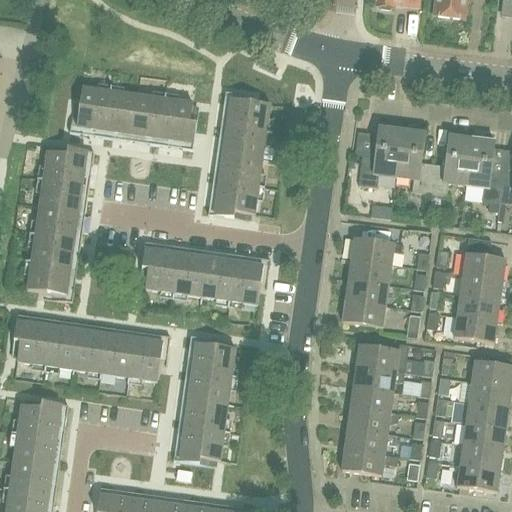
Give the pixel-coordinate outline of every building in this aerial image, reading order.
[(376,0),(375,7),(379,8),(380,11),(389,12),(391,9),(393,9),(394,7),(418,10),(418,0),(376,0)] [(435,0),(433,18),(463,21),(465,0),(435,0)] [(103,141),(109,95),(81,91),(79,109),(72,108),(69,136),(79,138),(80,131),(95,133),(94,140),(103,141)] [(109,95),(103,141),(112,143),(113,136),(131,139),(137,99),(109,95)] [(219,130),(265,136),(269,108),(251,106),(252,99),(224,95),(222,104),(229,105),(226,121),(221,120),(219,130)] [(137,99),(131,139),(150,141),(149,147),(157,149),(164,102),(137,99)] [(164,102),(157,149),(167,150),(168,143),(183,145),(182,152),(192,154),(198,112),(191,111),(192,106),(164,102)] [(265,136),(219,130),(218,138),(225,139),(222,158),(261,164),(265,136)] [(396,180),(401,133),(378,130),(374,160),(362,159),(358,189),(376,191),(378,178),(396,180)] [(401,133),(396,180),(412,182),(411,195),(429,198),(432,168),(421,166),(424,136),(401,133)] [(448,187),(466,189),(472,141),(448,139),(444,169),(432,168),(429,198),(446,200),(448,187)] [(481,204),(499,207),(503,176),(490,174),(494,144),(472,141),(466,189),(483,191),(481,204)] [(42,183),(88,190),(89,181),(83,180),(86,165),(91,166),(93,155),(52,150),(51,156),(46,155),(42,183)] [(261,164),(222,158),(220,175),(213,174),(212,184),(257,191),(261,164)] [(511,177),(503,176),(499,207),(511,208),(511,177)] [(88,190),(42,183),(38,211),(78,216),(81,198),(87,199),(88,190)] [(257,191),(212,184),(211,193),(217,194),(215,209),(209,208),(207,218),(248,224),(249,218),(253,219),(257,191)] [(78,216),(38,211),(34,238),(81,244),(82,236),(76,235),(78,216)] [(81,244),(34,238),(30,265),(71,271),(73,253),(79,254),(81,244)] [(351,263),(391,268),(393,255),(401,255),(402,248),(394,247),(354,241),(351,263)] [(468,242),(462,278),(501,284),(504,263),(487,261),(490,245),(468,242)] [(172,296),(179,250),(172,249),(171,256),(154,253),(155,247),(144,245),(138,287),(144,288),(144,292),(172,296)] [(200,300),(206,260),(186,257),(187,251),(179,250),(172,296),(200,300)] [(437,253),(434,269),(445,271),(448,254),(437,253)] [(426,273),(429,257),(418,256),(416,272),(426,273)] [(228,304),(235,259),(227,257),(226,263),(206,260),(200,300),(228,304)] [(235,259),(228,304),(257,308),(259,290),(265,291),(269,264),(259,262),(258,268),(241,265),(242,260),(235,259)] [(351,263),(348,283),(388,289),(391,268),(351,263)] [(71,271),(30,265),(27,293),(45,295),(44,302),(71,306),(73,296),(67,295),(71,271)] [(433,274),(431,290),(442,291),(444,275),(433,274)] [(423,294),(426,278),(415,276),(412,292),(423,294)] [(498,305),(501,284),(462,278),(459,299),(498,305)] [(388,289),(348,283),(345,305),(385,310),(388,289)] [(430,294),(428,310),(440,312),(442,296),(430,294)] [(420,315),(423,298),(412,297),(410,313),(420,315)] [(495,326),(498,305),(459,299),(456,320),(495,326)] [(385,310),(345,305),(342,326),(382,331),(385,310)] [(245,314),(247,337),(267,336),(265,312),(245,314)] [(427,315),(425,332),(436,333),(439,317),(427,315)] [(44,369),(51,323),(43,322),(42,329),(26,326),(27,319),(16,317),(11,359),(17,360),(16,365),(44,369)] [(417,337),(420,319),(409,318),(406,336),(417,337)] [(492,347),(495,326),(456,320),(453,342),(492,347)] [(51,323),(44,369),(72,373),(77,334),(57,331),(58,324),(51,323)] [(77,334),(72,373),(100,377),(106,331),(99,329),(98,337),(77,334)] [(106,331),(100,377),(127,380),(133,341),(112,339),(113,332),(106,331)] [(133,341),(127,380),(156,384),(158,367),(165,368),(169,340),(158,339),(157,345),(133,341)] [(185,374),(231,380),(235,352),(217,349),(218,343),(190,339),(188,350),(195,351),(192,368),(186,367),(185,374)] [(359,348),(356,370),(403,377),(407,349),(398,347),(397,353),(359,348)] [(441,360),(439,376),(451,378),(453,361),(441,360)] [(432,380),(434,363),(423,362),(420,378),(432,380)] [(511,370),(474,365),(471,386),(511,391),(511,380),(511,370)] [(403,385),(403,377),(356,370),(353,390),(392,396),(393,384),(403,385)] [(188,402),(227,408),(231,380),(185,374),(184,381),(190,382),(188,402)] [(438,380),(436,396),(447,398),(450,382),(438,380)] [(429,400),(431,384),(419,383),(417,399),(429,400)] [(508,412),(511,391),(471,386),(468,406),(508,412)] [(389,416),(392,396),(353,390),(350,410),(389,416)] [(435,401),(433,417),(445,419),(447,403),(435,401)] [(177,429),(223,436),(227,408),(188,402),(185,422),(178,421),(177,429)] [(16,436),(62,443),(63,436),(57,435),(59,419),(65,420),(67,409),(25,403),(25,408),(21,408),(16,436)] [(425,421),(428,405),(417,403),(414,420),(425,421)] [(505,433),(508,412),(468,406),(465,427),(505,433)] [(389,416),(350,410),(347,431),(386,437),(387,428),(397,426),(398,417),(389,416)] [(432,422),(430,438),(441,439),(444,423),(432,422)] [(422,442),(425,426),(413,424),(411,440),(422,442)] [(501,455),(505,433),(465,427),(462,449),(501,455)] [(223,436),(177,429),(176,436),(182,437),(180,454),(173,453),(172,463),(213,469),(214,464),(219,464),(223,436)] [(344,452),(397,460),(397,458),(395,458),(396,449),(394,449),(396,438),(386,437),(347,431),(344,452)] [(62,443),(16,436),(12,464),(52,469),(55,450),(61,451),(62,443)] [(429,443),(427,459),(439,460),(441,444),(429,443)] [(419,463),(422,447),(410,445),(408,461),(419,463)] [(459,470),(498,475),(501,455),(462,449),(459,470)] [(397,460),(344,452),(341,472),(380,478),(382,466),(395,468),(397,460)] [(426,463),(424,480),(436,481),(438,465),(426,463)] [(52,469),(12,464),(8,491),(54,498),(56,491),(49,490),(52,469)] [(416,484),(419,467),(407,466),(405,482),(416,484)] [(498,475),(459,470),(456,489),(496,495),(498,475)] [(176,471),(175,481),(189,483),(190,473),(176,471)] [(54,498),(8,491),(5,511),(46,511),(47,506),(53,507),(54,498)] [(131,511),(133,496),(126,495),(125,502),(108,499),(109,493),(98,492),(95,511),(131,511)] [(133,496),(131,511),(159,511),(160,507),(140,504),(141,497),(133,496)] [(160,507),(159,511),(187,511),(189,504),(181,503),(180,509),(160,507)]
